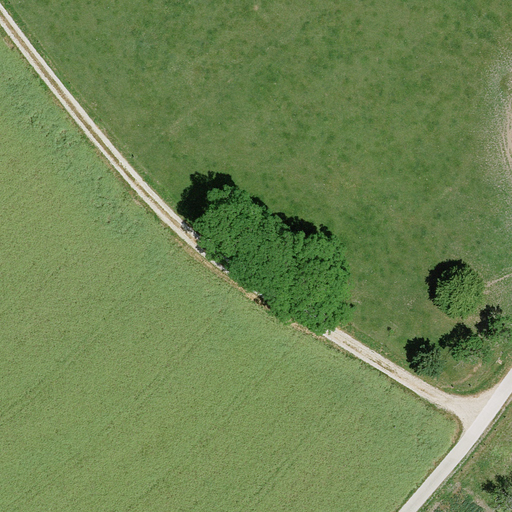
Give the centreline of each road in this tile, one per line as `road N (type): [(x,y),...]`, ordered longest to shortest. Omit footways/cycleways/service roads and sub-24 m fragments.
road 1 (track): [(0,9),(169,217),(478,426)]
road 2 (track): [(405,511),(511,379)]
